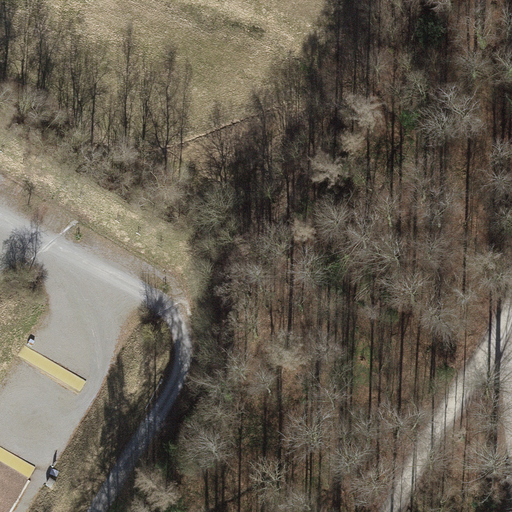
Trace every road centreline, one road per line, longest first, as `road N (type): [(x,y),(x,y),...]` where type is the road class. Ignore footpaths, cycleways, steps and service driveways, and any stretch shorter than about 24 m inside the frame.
road 1 (track): [(93,511),(183,359),(184,337),(171,309),(0,212)]
road 2 (track): [(510,344),(476,376),(394,511)]
